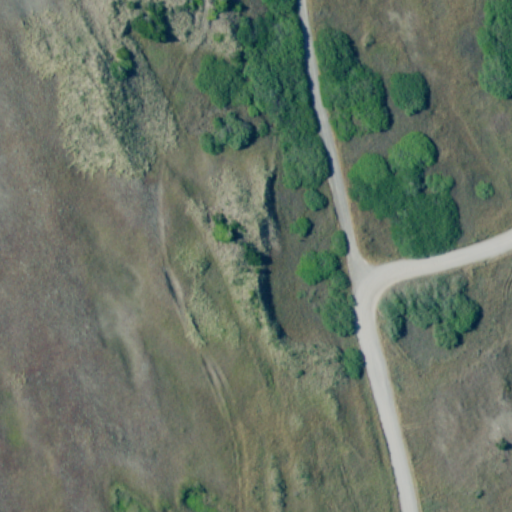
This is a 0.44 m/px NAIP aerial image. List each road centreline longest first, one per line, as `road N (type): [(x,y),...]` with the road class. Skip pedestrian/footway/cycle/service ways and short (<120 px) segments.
road 1 (residential): [(410,511),(298,0)]
road 2 (residential): [(511,239),(477,255),(360,279)]
